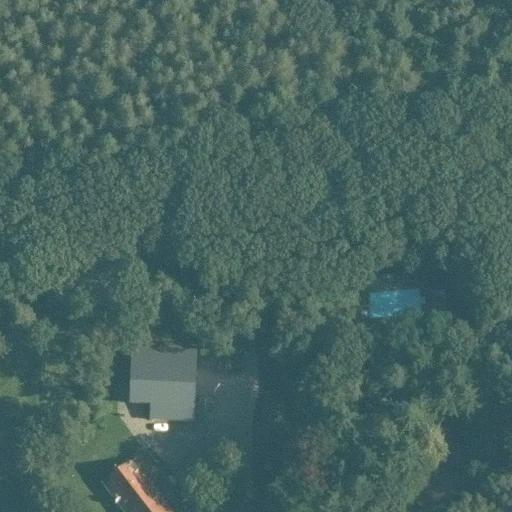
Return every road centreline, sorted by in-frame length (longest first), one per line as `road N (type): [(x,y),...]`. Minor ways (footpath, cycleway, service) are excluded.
road 1 (unclassified): [(0,296),(511,184)]
road 2 (track): [(0,237),(234,176),(511,138)]
